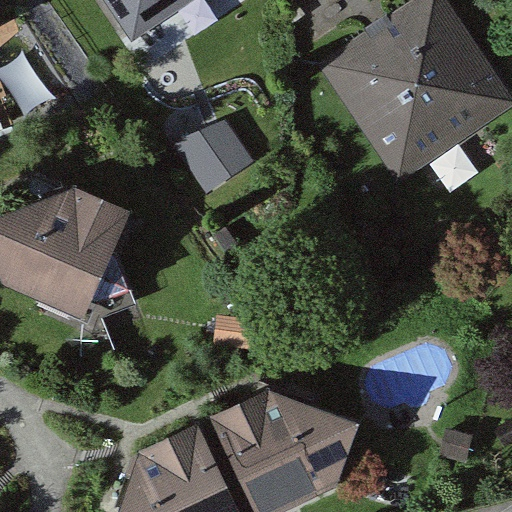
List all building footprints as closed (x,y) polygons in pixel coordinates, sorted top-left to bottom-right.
[(113,0),(135,32),(183,0),(113,0)] [(436,0),(431,0),(333,66),(402,169),(504,101),(436,0)] [(182,143),(214,190),(260,158),(228,111),(182,143)] [(136,210),(78,190),(0,222),(0,272),(7,291),(88,321),(136,210)] [(233,448),(221,454),(244,503),(294,481),(300,494),(331,480),(349,426),(268,398),(221,421),(233,448)] [(226,511),(244,503),(221,454),(207,460),(194,434),(147,456),(126,511),(226,511)]
